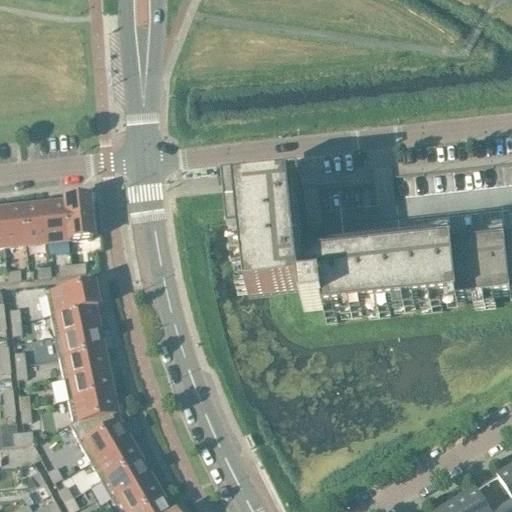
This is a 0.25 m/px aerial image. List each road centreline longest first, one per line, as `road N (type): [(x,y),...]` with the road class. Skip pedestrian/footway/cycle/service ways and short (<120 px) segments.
road 1 (residential): [(143,162),(511,125)]
road 2 (tertiary): [(251,511),(183,362),(143,162)]
road 3 (residential): [(511,422),(364,511)]
road 4 (residential): [(0,176),(143,162)]
